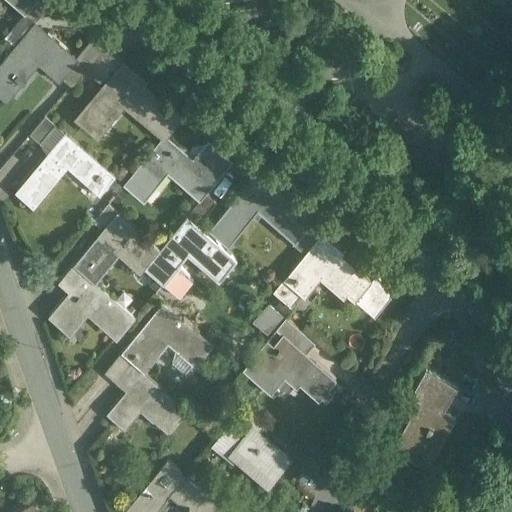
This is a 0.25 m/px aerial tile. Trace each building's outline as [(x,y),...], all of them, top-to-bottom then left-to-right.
[(36,0),(9,0),(25,13),(36,0)] [(50,0),(36,0),(25,13),(13,27),(24,36),(36,22),(52,2),(50,0)] [(36,22),(24,36),(0,64),(0,93),(4,97),(20,78),(24,82),(26,79),(22,76),(39,56),(63,76),(78,57),(77,56),(36,22)] [(94,36),(77,56),(78,57),(63,76),(72,83),(88,64),(104,45),(94,36)] [(104,45),(88,64),(108,80),(109,81),(124,62),(104,45)] [(181,115),(134,76),(137,72),(124,62),(109,81),(108,80),(78,117),(98,134),(125,101),(165,135),(165,134),(181,115)] [(46,116),(30,134),(41,143),(56,125),(46,116)] [(65,132),(15,192),(34,208),(68,167),(100,194),(116,175),(65,132)] [(193,158),(165,134),(165,135),(124,183),(144,199),(168,171),(189,188),(221,150),(209,140),(198,153),(196,152),(194,155),(195,156),(193,158)] [(221,150),(189,188),(200,198),(206,192),(233,160),(221,150)] [(312,219),(256,172),(210,227),(229,243),(258,207),(295,238),(298,234),(299,235),(312,219)] [(200,198),(186,215),(197,224),(216,201),(206,192),(200,198)] [(108,202),(93,221),(102,228),(118,210),(108,202)] [(102,228),(74,262),(85,271),(95,280),(124,246),(145,264),(161,246),(118,210),(102,228)] [(161,246),(145,264),(164,280),(188,251),(220,277),(236,257),(197,224),(186,215),(161,246)] [(312,219),(299,235),(298,234),(295,238),(293,240),(305,251),(320,233),(324,228),(312,219)] [(372,277),(320,233),(305,251),(274,288),(291,303),(321,268),(356,297),(372,277)] [(74,262),(59,280),(69,289),(70,290),(85,271),(74,262)] [(95,280),(85,271),(70,290),(69,289),(49,314),(67,329),(88,305),(120,332),(136,313),(95,280)] [(392,293),(372,277),(356,297),(375,313),(392,293)] [(268,297),(250,314),(265,329),(283,311),(268,297)] [(214,340),(164,298),(122,349),(132,358),(143,367),(169,336),(198,360),(214,340)] [(306,331),(286,315),(277,326),(283,331),(297,342),(306,331)] [(297,342),(283,331),(277,326),(244,365),(262,381),(279,361),(319,395),(336,375),(297,342)] [(122,349),(105,369),(116,377),(132,358),(122,349)] [(132,358),(116,377),(126,386),(143,367),(132,358)] [(426,365),(412,390),(420,395),(393,441),(427,461),(455,413),(443,406),(450,394),(429,382),(436,370),(426,365)] [(187,404),(143,367),(126,386),(107,409),(123,422),(142,400),(171,424),(187,404)] [(457,383),(436,370),(429,382),(450,394),(457,383)] [(267,418),(246,400),(236,412),(257,429),(267,418)] [(257,429),(236,412),(213,439),(233,456),(241,447),(273,474),(289,456),(257,429)] [(222,500),(168,455),(120,511),(151,511),(170,491),(195,511),(211,511),(213,511),(222,500)] [(462,484),(437,492),(442,511),(453,511),(469,507),(462,484)] [(38,511),(33,498),(0,510),(0,511),(38,511)] [(236,511),(222,500),(213,511),(214,511),(236,511)] [(469,507),(453,511),(485,511),(483,503),(469,507)]
